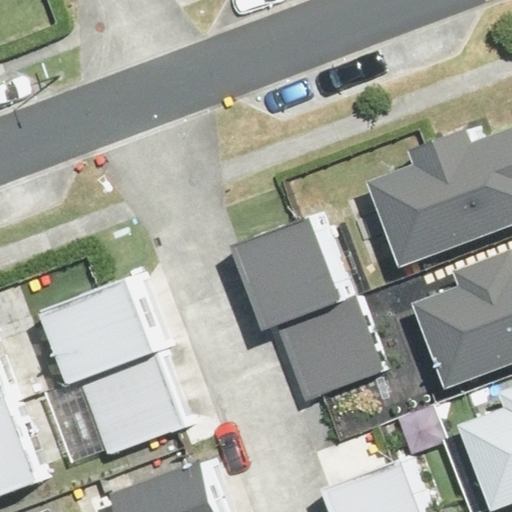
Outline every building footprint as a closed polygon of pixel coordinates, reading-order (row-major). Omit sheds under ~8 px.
[(446,161),(364,189),(387,254),(413,245),(420,264),(511,231),(511,137),(496,143),(489,124),(439,141),(446,161)] [(361,290),(330,210),(260,237),(291,317),(361,290)] [(62,295),(90,376),(171,348),(179,345),(151,264),(62,295)] [(511,269),(436,297),(468,383),(511,367),(511,269)] [(393,369),(361,290),(291,317),(323,397),(393,369)] [(0,409),(28,399),(0,324),(0,409)] [(197,424),(171,348),(90,376),(117,452),(197,424)] [(0,496),(57,475),(28,399),(0,409),(0,496)] [(511,410),(482,423),(511,498),(511,410)] [(453,511),(428,444),(344,475),(357,511),(453,511)] [(241,511),(220,457),(136,488),(145,511),(241,511)]
